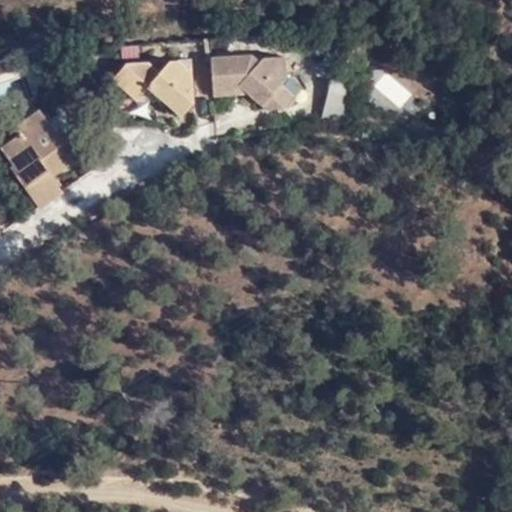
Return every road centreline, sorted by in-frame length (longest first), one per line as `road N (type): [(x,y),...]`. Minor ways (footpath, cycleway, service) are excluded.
road 1 (residential): [(352,124),(245,123),(135,164),(0,254)]
road 2 (track): [(0,493),(240,511)]
